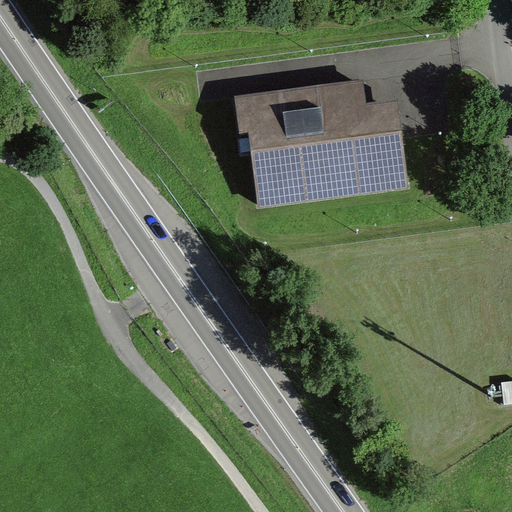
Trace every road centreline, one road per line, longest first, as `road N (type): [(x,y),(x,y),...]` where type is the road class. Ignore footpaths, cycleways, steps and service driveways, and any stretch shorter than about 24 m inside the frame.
road 1 (track): [(0,152),(31,167),(72,231),(117,343),(196,428),(258,511)]
road 2 (trunk): [(0,14),(184,283)]
road 3 (trunk): [(184,283),(346,511)]
